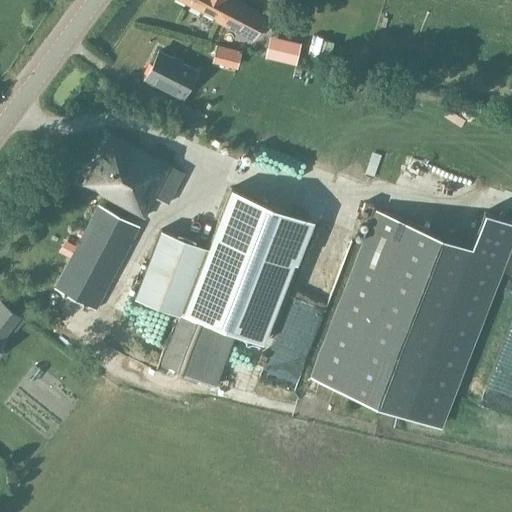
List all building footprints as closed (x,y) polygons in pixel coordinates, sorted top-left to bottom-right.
[(182,0),(213,15),(212,18),(254,39),(266,15),(236,0),(182,0)] [(282,60),(298,64),(302,44),(286,40),(282,60)] [(145,79),(183,98),(198,70),(159,50),(145,79)] [(110,132),(83,184),(104,195),(144,216),(154,197),(167,204),(184,171),(110,132)] [(231,188),(184,311),(263,342),(294,262),(297,263),(314,220),(231,188)] [(55,288),(95,310),(140,226),(99,204),(55,287),(55,288)] [(376,209),(310,375),(407,413),(472,247),(376,209)] [(472,247),(407,413),(441,426),(511,244),(511,223),(485,213),(482,222),(472,247)] [(161,230),(135,296),(179,313),(205,247),(161,230)] [(0,344),(21,317),(1,301),(0,302),(0,344)] [(180,313),(161,364),(215,385),(235,335),(180,313)]
